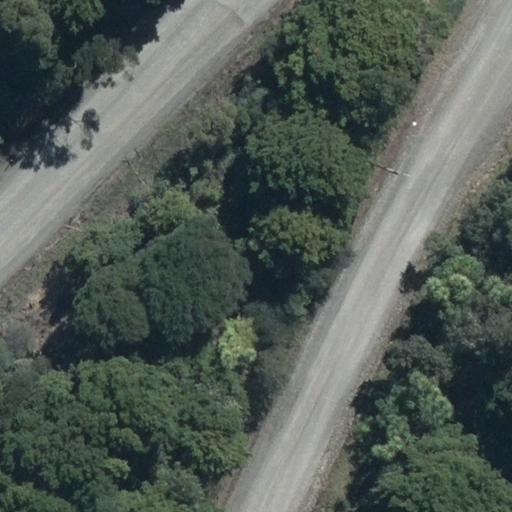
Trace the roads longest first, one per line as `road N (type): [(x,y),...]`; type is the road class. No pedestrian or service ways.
road 1 (unclassified): [(511,47),(331,356),(265,511)]
road 2 (unclassified): [(227,0),(0,225)]
